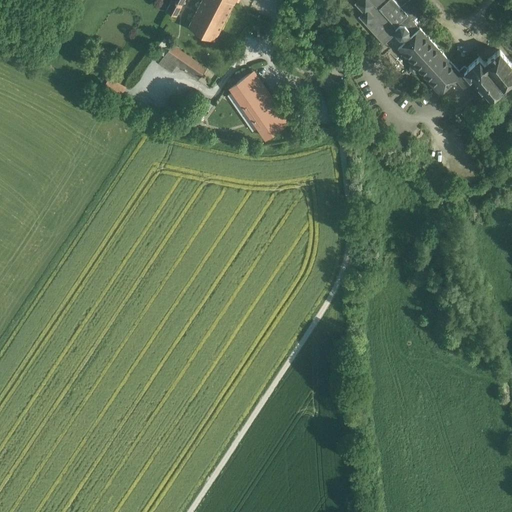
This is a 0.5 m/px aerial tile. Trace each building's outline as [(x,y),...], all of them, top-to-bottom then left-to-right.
[(171,0),(171,1),(167,10),(176,15),(184,0),(171,0)] [(235,0),(201,0),(188,26),(215,40),(235,0)] [(398,48),(398,47),(406,40),(419,28),(401,7),(394,0),(359,0),(356,3),(365,12),(360,16),(385,43),(390,39),(398,48)] [(420,0),(410,0),(402,7),(412,19),(427,8),(420,0)] [(459,70),(420,27),(419,28),(406,40),(398,47),(414,65),(418,70),(439,93),(455,78),(461,73),(459,70)] [(207,68),(172,44),(159,63),(172,72),(177,65),(198,81),(207,68)] [(511,63),(499,49),(485,61),(480,55),(466,67),(464,65),(459,70),(461,73),(455,78),(464,88),(474,78),(479,83),(478,84),(481,88),(483,87),(491,96),(492,95),(497,101),(511,87),(511,63)] [(418,70),(414,65),(410,65),(409,69),(414,74),(417,73),(418,70)] [(288,121),(253,71),(230,86),(265,137),(288,121)] [(472,102),(461,112),(471,124),(477,119),(474,115),(479,110),(472,102)] [(193,111),(188,122),(197,125),(201,114),(193,111)]
